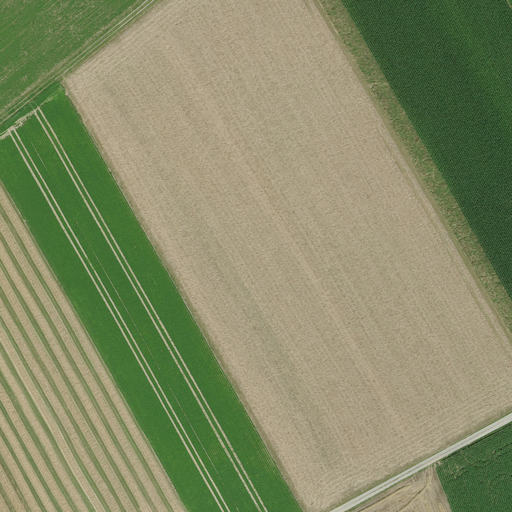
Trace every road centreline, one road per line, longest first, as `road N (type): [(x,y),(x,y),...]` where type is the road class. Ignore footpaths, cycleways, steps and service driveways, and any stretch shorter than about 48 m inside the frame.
road 1 (track): [(145,0),(0,117)]
road 2 (track): [(511,422),(353,511)]
